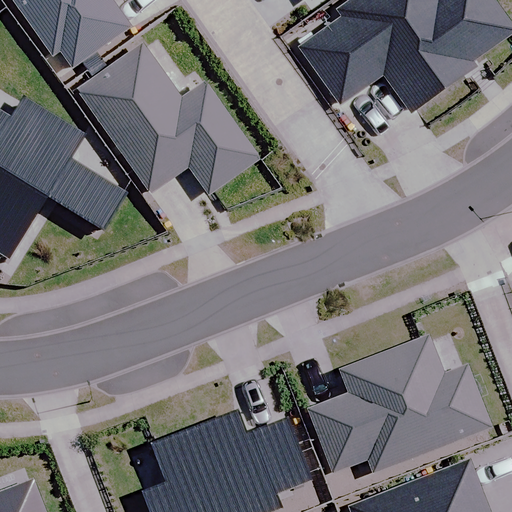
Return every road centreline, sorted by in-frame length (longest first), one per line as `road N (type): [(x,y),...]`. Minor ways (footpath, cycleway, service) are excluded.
road 1 (residential): [(50,362),(391,239)]
road 2 (residential): [(391,239),(223,0)]
road 3 (residential): [(99,511),(50,362)]
road 4 (residential): [(511,352),(456,211)]
